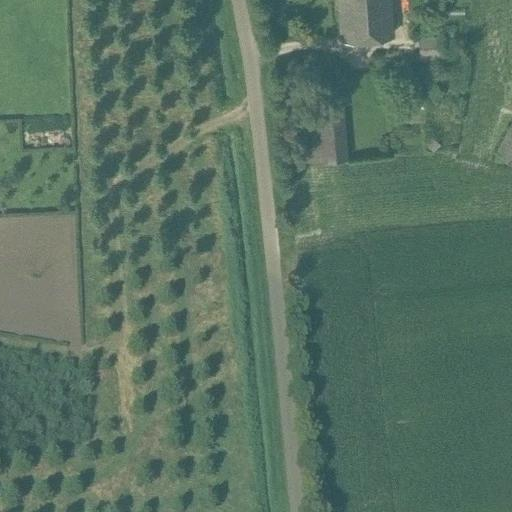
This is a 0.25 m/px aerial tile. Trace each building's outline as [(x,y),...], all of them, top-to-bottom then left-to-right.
[(338,0),(341,37),(361,36),(392,34),(389,0),(338,0)] [(420,59),(446,57),(445,33),(419,35),(420,59)] [(343,97),(296,100),(300,159),(347,156),(343,97)] [(511,121),(496,152),(511,161),(511,121)] [(431,135),(425,142),(433,149),(439,142),(431,135)]
